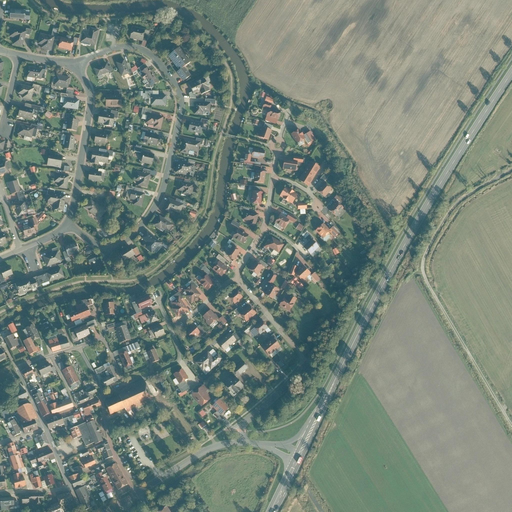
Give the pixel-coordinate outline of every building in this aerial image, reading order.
[(7,10),(7,19),(28,20),(29,13),(24,12),(24,11),(7,10)] [(146,28),(132,25),(129,40),(143,42),(144,34),(149,35),(150,31),(146,30),(146,28)] [(25,30),(13,27),(10,37),(15,39),(14,44),(23,47),(26,35),(31,36),(32,30),(26,28),(25,30)] [(100,30),(90,28),(88,33),(82,32),(82,35),(80,34),(79,38),(73,37),(73,40),(60,37),(58,48),(71,51),(72,44),(78,45),(79,42),(80,42),(96,46),(100,30)] [(55,37),(41,34),(38,45),(41,45),(41,49),(52,51),(55,37)] [(191,62),(180,47),(168,56),(179,71),(177,72),(183,81),(192,75),(185,66),(191,62)] [(125,59),(117,62),(122,76),(130,73),(125,59)] [(107,62),(93,67),(98,77),(111,71),(107,62)] [(145,86),(147,90),(151,87),(159,82),(150,66),(140,73),(147,84),(145,86)] [(45,70),(29,67),(27,78),(42,81),(45,70)] [(140,73),(136,67),(131,71),(134,76),(140,73)] [(71,76),(56,73),(54,85),(67,88),(66,90),(74,92),(75,88),(69,87),(71,76)] [(205,77),(189,84),(194,93),(200,91),(202,94),(210,91),(205,77)] [(32,87),(20,84),(18,94),(23,95),(23,98),(32,100),(34,92),(38,93),(40,86),(33,84),(32,87)] [(115,96),(106,96),(106,108),(122,108),(122,91),(115,91),(115,96)] [(159,91),(146,91),(145,98),(150,98),(149,105),(167,106),(167,95),(159,95),(159,91)] [(81,100),(65,98),(63,107),(79,110),(81,100)] [(205,103),(195,102),(194,115),(203,116),(203,112),(211,112),(211,105),(216,105),(216,100),(206,99),(205,103)] [(262,108),(268,110),(265,120),(277,125),(281,113),(271,109),(272,105),(264,103),(262,108)] [(33,110),(21,107),(19,116),(31,118),(33,110)] [(152,109),(144,108),(141,119),(146,120),(145,124),(154,126),(154,128),(161,130),(164,117),(151,114),(152,109)] [(111,114),(100,112),(99,123),(105,124),(105,127),(114,128),(115,118),(118,119),(119,111),(111,110),(111,114)] [(68,125),(64,124),(63,129),(77,131),(79,119),(69,118),(68,125)] [(201,123),(191,120),(188,131),(202,135),(205,125),(208,125),(209,121),(202,119),(201,123)] [(128,129),(128,131),(131,132),(133,125),(129,124),(130,123),(126,122),(125,128),(128,129)] [(259,129),(257,136),(268,140),(273,126),(265,124),(264,128),(263,131),(259,129)] [(31,128),(20,125),(17,135),(24,136),(23,140),(31,142),(32,137),(36,138),(39,127),(32,125),(31,128)] [(300,129),(291,134),(297,144),(305,139),(308,144),(311,142),(307,134),(304,135),(300,129)] [(160,135),(143,132),(141,139),(144,140),(144,143),(158,146),(160,135)] [(111,135),(96,133),(94,143),(105,145),(106,141),(110,141),(111,135)] [(76,137),(62,135),(62,140),(65,140),(64,148),(74,150),(76,137)] [(196,142),(183,138),(180,152),(189,155),(190,150),(199,153),(201,145),(203,146),(205,140),(197,138),(196,142)] [(241,156),(240,163),(246,164),(255,165),(261,166),(262,162),(262,158),(264,158),(265,154),(252,152),(253,148),(249,147),(248,155),(245,155),(245,157),(241,156)] [(99,152),(93,151),(91,164),(99,165),(99,162),(108,164),(109,160),(112,161),(113,157),(109,156),(109,154),(107,154),(107,150),(100,149),(99,152)] [(155,156),(144,153),(142,163),(152,165),(155,156)] [(63,157),(49,155),(48,166),(61,168),(63,157)] [(294,156),(293,160),(285,160),(284,169),(297,170),(298,163),(303,163),(304,157),(294,156)] [(0,175),(9,173),(5,161),(0,162),(0,175)] [(194,165),(178,161),(176,173),(186,175),(187,172),(192,174),(194,165)] [(319,167),(310,161),(299,180),(309,185),(319,167)] [(99,172),(90,171),(89,181),(105,183),(107,170),(99,169),(99,172)] [(266,170),(256,169),(255,173),(251,173),(251,179),(255,179),(255,183),(265,184),(266,170)] [(151,173),(137,170),(135,181),(139,182),(139,186),(148,188),(151,173)] [(70,175),(55,173),(54,182),(59,183),(59,188),(68,189),(70,175)] [(319,180),(322,183),(328,175),(324,173),(319,180)] [(9,183),(12,194),(20,191),(18,181),(9,183)] [(195,184),(180,181),(178,190),(183,191),(182,195),(192,196),(195,184)] [(332,189),(325,183),(318,191),(325,197),(332,189)] [(260,188),(249,186),(246,200),(252,200),(252,191),(260,191),(260,188)] [(298,194),(285,186),(279,197),(292,204),(298,194)] [(55,190),(48,189),(47,195),(49,195),(48,204),(55,204),(55,210),(64,211),(66,195),(55,193),(55,190)] [(106,197),(114,199),(115,192),(107,190),(106,197)] [(145,193),(132,190),(130,199),(135,200),(133,206),(142,208),(145,193)] [(254,204),(261,205),(262,192),(260,191),(252,191),(252,200),(254,201),(254,204)] [(168,197),(162,210),(170,214),(172,210),(180,214),(185,205),(168,197)] [(92,198),(84,208),(99,220),(107,210),(92,198)] [(343,207),(336,201),(329,210),(336,216),(343,207)] [(24,203),(15,206),(18,216),(27,214),(24,203)] [(259,215),(245,211),(242,220),(250,222),(249,226),(255,228),(259,215)] [(286,218),(280,215),(274,227),(281,231),(283,228),(285,229),(290,221),(294,223),(297,218),(289,214),(286,218)] [(159,216),(153,225),(161,231),(162,228),(169,233),(173,226),(176,228),(178,224),(172,220),(170,223),(159,216)] [(241,225),(232,220),(231,224),(239,229),(241,225)] [(34,223),(21,227),(24,237),(37,232),(34,223)] [(329,230),(323,223),(316,230),(322,237),(321,238),(325,243),(331,237),(328,234),(330,233),(335,238),(342,232),(335,225),(329,230)] [(304,227),(299,224),(296,229),(302,232),(304,227)] [(248,235),(237,229),(232,238),(244,244),(248,235)] [(147,230),(141,237),(149,245),(148,246),(154,251),(161,243),(163,245),(165,243),(159,238),(158,240),(147,230)] [(323,250),(306,231),(303,233),(306,237),(305,238),(308,241),(303,246),(308,252),(311,255),(314,253),(317,256),(323,250)] [(284,244),(272,237),(267,247),(274,251),(272,254),(277,257),(284,244)] [(66,251),(63,252),(65,259),(69,257),(69,255),(79,252),(76,243),(65,246),(66,251)] [(131,251),(129,246),(119,253),(125,262),(139,253),(136,248),(131,251)] [(241,252),(233,247),(227,256),(235,261),(241,252)] [(58,251),(43,257),(47,267),(61,261),(58,251)] [(95,254),(87,258),(90,263),(97,260),(95,254)] [(218,261),(212,269),(222,276),(228,268),(223,264),(226,260),(219,255),(216,259),(218,261)] [(263,267),(255,261),(249,269),(254,272),(258,275),(263,267)] [(298,267),(292,265),(289,274),(295,276),(295,275),(298,267)] [(312,274),(303,266),(295,275),(303,282),(307,278),(315,286),(321,279),(314,272),(312,274)] [(61,268),(46,273),(49,282),(64,277),(61,268)] [(0,284),(15,278),(11,270),(2,274),(0,271),(0,284)] [(277,277),(272,274),(267,283),(272,285),(277,277)] [(207,275),(199,282),(207,292),(215,285),(207,275)] [(304,286),(295,276),(290,281),(299,289),(304,286)] [(29,280),(15,285),(19,295),(38,288),(37,282),(31,284),(29,280)] [(185,286),(187,288),(191,284),(196,289),(198,287),(192,280),(185,286)] [(187,288),(184,290),(188,295),(185,297),(192,304),(201,296),(196,289),(191,284),(187,288)] [(280,291),(272,285),(265,295),(273,301),(280,291)] [(236,290),(229,296),(236,304),(243,298),(236,290)] [(288,301),(284,299),(279,306),(290,312),(298,299),(292,295),(288,301)] [(132,303),(137,314),(143,312),(142,309),(154,304),(150,296),(132,303)] [(172,309),(178,317),(188,309),(180,297),(176,300),(173,296),(169,299),(175,307),(172,309)] [(114,303),(103,304),(105,315),(116,314),(114,303)] [(244,311),(240,306),(234,312),(238,316),(240,315),(247,322),(257,314),(250,305),(244,311)] [(72,323),(75,322),(81,319),(91,315),(88,307),(69,315),(72,323)] [(211,309),(202,317),(210,326),(218,320),(219,319),(211,309)] [(139,317),(142,324),(150,320),(151,324),(160,320),(156,310),(139,317)] [(219,319),(218,320),(224,326),(228,322),(222,316),(219,319)] [(87,326),(75,331),(79,340),(91,335),(89,329),(96,326),(94,320),(86,323),(87,326)] [(261,320),(249,331),(254,336),(259,332),(261,335),(268,328),(261,320)] [(13,323),(8,326),(12,334),(17,331),(13,323)] [(31,338),(23,342),(30,355),(37,352),(32,342),(40,338),(34,324),(26,328),(31,338)] [(127,325),(116,328),(120,342),(131,339),(127,325)] [(161,325),(152,329),(156,337),(165,334),(161,325)] [(193,325),(186,331),(193,339),(200,333),(193,325)] [(230,333),(218,343),(224,351),(236,341),(230,333)] [(12,334),(4,338),(10,350),(19,345),(12,334)] [(67,336),(49,341),(52,353),(70,347),(67,336)] [(273,338),(262,348),(270,356),(281,346),(273,338)] [(138,343),(114,352),(116,357),(119,355),(125,368),(133,365),(128,353),(140,348),(138,343)] [(155,349),(148,352),(152,363),(160,360),(155,349)] [(207,351),(195,363),(203,371),(208,367),(212,370),(223,359),(217,353),(213,357),(207,351)] [(243,361),(232,371),(238,377),(249,368),(243,361)] [(49,362),(37,367),(41,376),(52,370),(49,362)] [(72,365),(62,370),(70,386),(80,381),(72,365)] [(110,376),(102,380),(105,387),(119,380),(112,365),(106,368),(110,376)] [(188,378),(180,366),(172,372),(176,379),(180,384),(185,380),(188,378)] [(32,369),(23,373),(26,379),(35,375),(32,369)] [(235,377),(225,386),(234,396),(244,387),(235,377)] [(191,389),(185,380),(180,384),(176,379),(173,381),(181,393),(178,395),(181,398),(187,393),(186,392),(191,389)] [(119,395),(105,401),(111,415),(126,409),(127,411),(154,399),(146,380),(118,393),(119,395)] [(203,386),(191,394),(201,407),(212,399),(203,386)] [(86,395),(77,398),(79,404),(92,398),(91,395),(97,393),(95,387),(84,392),(86,395)] [(28,397),(24,390),(13,395),(17,402),(28,397)] [(41,392),(33,396),(44,417),(51,413),(41,392)] [(70,398),(49,406),(51,413),(52,414),(73,407),(70,398)] [(220,399),(212,407),(221,416),(229,408),(220,399)] [(102,406),(99,400),(90,404),(92,411),(102,406)] [(37,418),(31,403),(16,410),(22,425),(37,418)] [(92,411),(90,404),(83,407),(84,408),(79,410),(84,422),(87,420),(93,418),(92,414),(94,413),(92,411)] [(71,412),(47,421),(51,432),(71,425),(77,423),(76,419),(81,418),(79,412),(72,415),(71,412)] [(15,419),(6,423),(13,438),(22,433),(15,419)] [(36,421),(23,426),(25,434),(39,430),(36,421)] [(99,431),(95,421),(89,424),(88,423),(79,427),(83,437),(79,439),(80,440),(84,439),(88,447),(96,444),(97,445),(105,442),(101,434),(102,434),(101,430),(99,431)] [(83,437),(79,427),(70,431),(75,441),(79,439),(83,437)] [(44,432),(36,436),(33,437),(36,444),(39,443),(41,448),(49,445),(44,432)] [(14,443),(6,446),(9,453),(17,450),(14,443)] [(107,443),(97,447),(100,453),(102,452),(105,459),(113,456),(107,443)] [(82,454),(84,459),(81,461),(85,469),(96,464),(90,450),(82,454)] [(52,451),(37,456),(40,463),(50,460),(51,464),(56,463),(52,451)] [(20,455),(9,458),(13,471),(19,469),(20,473),(24,472),(25,474),(30,473),(28,468),(26,469),(26,467),(24,468),(20,455)] [(35,457),(29,459),(31,465),(37,463),(35,457)] [(116,462),(106,468),(118,490),(128,485),(116,462)] [(20,473),(12,475),(16,489),(26,486),(25,479),(22,480),(20,473)] [(101,473),(97,475),(106,492),(112,488),(106,477),(104,478),(101,473)] [(34,474),(29,476),(31,485),(33,484),(35,490),(47,487),(45,481),(41,482),(39,476),(34,477),(34,474)] [(52,474),(44,476),(47,487),(55,485),(52,474)] [(83,477),(71,482),(75,490),(86,484),(83,477)] [(83,510),(95,506),(86,485),(75,490),(83,510)] [(69,491),(58,497),(62,506),(74,500),(69,491)] [(30,497),(22,498),(22,505),(29,505),(29,501),(35,501),(35,503),(41,503),(41,500),(45,500),(45,494),(29,494),(30,497)] [(13,497),(1,498),(2,507),(14,506),(13,497)] [(63,511),(59,503),(47,509),(48,511),(63,511)]
